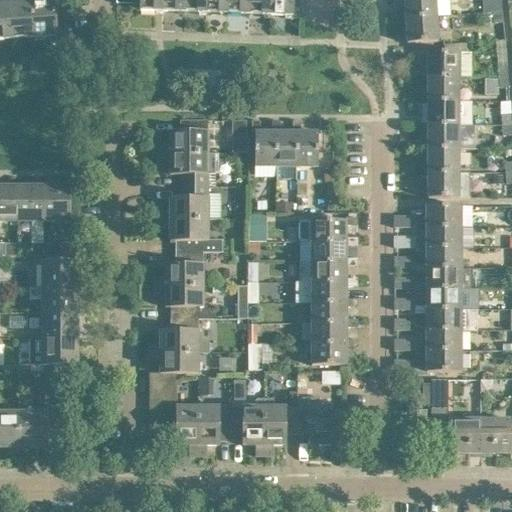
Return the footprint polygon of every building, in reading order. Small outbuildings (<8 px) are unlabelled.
[(53,0),(50,0),(31,2),(33,39),(56,37),(53,0)] [(140,11),(162,12),(162,0),(140,0),(140,6),(140,11)] [(162,0),(162,12),(184,13),(184,0),(162,0)] [(184,0),(184,13),(205,14),(205,0),(184,0)] [(205,0),(205,14),(227,15),(227,0),(205,0)] [(227,0),(227,15),(248,15),(248,0),(227,0)] [(248,0),(248,15),(270,16),(270,0),(248,0)] [(270,0),(270,16),(293,17),(293,0),(270,0)] [(404,0),(406,20),(436,18),(435,0),(404,0)] [(31,2),(9,3),(12,40),(33,39),(31,2)] [(493,3),(494,14),(502,13),(501,2),(493,3)] [(9,3),(0,3),(0,41),(12,40),(9,3)] [(502,13),(494,14),(495,24),(503,24),(502,13)] [(436,18),(406,20),(407,45),(438,43),(436,18)] [(428,53),(428,78),(458,78),(458,53),(428,53)] [(499,68),(500,79),(509,78),(508,67),(499,68)] [(428,78),(428,102),(458,102),(458,78),(428,78)] [(509,78),(500,79),(500,90),(509,89),(509,78)] [(428,106),(421,106),(421,107),(422,107),(422,117),(428,117),(428,125),(428,126),(458,126),(458,102),(428,102),(428,106)] [(502,116),(503,127),(511,126),(511,115),(502,116)] [(159,147),(159,154),(208,154),(208,122),(180,122),(180,134),(169,134),(169,147),(159,147)] [(276,134),(272,134),(260,134),(260,122),(252,122),(252,134),(255,134),(255,154),(255,168),(264,168),(271,168),(276,168),(276,134)] [(272,122),(272,134),(276,134),(276,168),(276,180),(297,180),(297,168),(297,134),(292,134),(280,134),(280,122),(272,122)] [(292,122),(292,134),(297,134),(297,168),(318,168),(318,134),(300,134),(300,122),(292,122)] [(428,126),(428,151),(458,151),(458,126),(428,126)] [(511,126),(503,127),(503,137),(511,136),(511,126)] [(428,151),(428,175),(458,175),(458,151),(428,151)] [(180,176),(180,188),(208,188),(208,175),(219,175),(218,154),(214,154),(208,154),(159,154),(159,163),(169,163),(169,176),(180,176)] [(458,175),(428,175),(428,200),(448,200),(458,199),(458,175)] [(0,222),(18,223),(17,188),(0,188),(0,222)] [(31,223),(31,245),(43,245),(43,223),(43,188),(17,188),(18,223),(31,223)] [(43,188),(43,223),(69,223),(69,188),(43,188)] [(159,213),(159,220),(208,220),(220,220),(220,194),(208,195),(208,188),(180,188),(180,200),(169,200),(170,213),(159,213)] [(293,205),(278,205),(278,216),(293,216),(293,205)] [(414,232),(426,232),(427,232),(427,228),(461,228),(461,207),(426,207),(426,225),(414,225),(414,228),(414,232)] [(247,229),(259,229),(259,215),(247,215),(247,229)] [(300,243),(312,243),(346,243),(346,239),(346,227),(357,227),(357,219),(345,219),(345,222),(300,222),(300,243)] [(208,220),(159,220),(159,229),(169,229),(170,242),(175,242),(175,253),(203,253),(222,254),(222,242),(208,242),(208,220)] [(414,253),(426,253),(427,253),(427,249),(461,249),(461,228),(427,228),(427,232),(426,232),(426,245),(414,245),(414,253)] [(346,243),(312,243),(312,264),(346,264),(346,260),(346,247),(357,247),(357,239),(346,239),(346,243)] [(5,245),(5,258),(18,258),(18,245),(5,245)] [(31,258),(43,258),(43,245),(31,245),(31,258)] [(43,245),(43,258),(69,258),(69,245),(43,245)] [(414,276),(426,276),(426,270),(461,270),(461,249),(427,249),(427,253),(426,253),(426,266),(414,266),(414,276)] [(154,279),(154,287),(203,287),(203,253),(175,253),(175,266),(165,266),(165,280),(154,279)] [(300,264),(300,284),(346,284),(346,280),(346,268),(357,268),(358,260),(346,260),(346,264),(312,264),(300,264)] [(43,264),(43,289),(77,289),(77,264),(43,264)] [(414,295),(426,295),(426,291),(461,291),(471,291),(471,271),(461,271),(461,270),(426,270),(426,276),(426,286),(414,286),(414,295)] [(259,275),(247,275),(247,284),(259,284),(259,275)] [(296,304),(312,304),(346,304),(346,300),(346,288),(357,288),(358,280),(346,280),(346,284),(300,284),(296,284),(296,304)] [(170,309),(170,321),(198,321),(213,321),(213,313),(203,309),(203,287),(154,287),(154,296),(165,295),(165,309),(170,309)] [(43,301),(43,314),(77,314),(77,289),(43,289),(29,289),(29,301),(43,301)] [(414,315),(426,315),(427,315),(427,311),(461,311),(461,291),(426,291),(426,295),(426,307),(414,307),(414,315)] [(312,304),(312,325),(346,325),(346,321),(346,308),(358,308),(357,300),(346,300),(346,304),(312,304)] [(414,336),(426,336),(427,336),(427,332),(461,332),(461,331),(476,331),(476,312),(461,312),(461,311),(427,311),(427,315),(426,315),(426,328),(414,328),(414,336)] [(43,314),(43,340),(77,340),(77,314),(43,314)] [(149,346),(149,354),(198,354),(198,355),(208,354),(208,345),(198,345),(198,321),(170,321),(170,333),(160,332),(160,346),(149,346)] [(312,341),(312,345),(346,345),(346,341),(346,329),(357,329),(358,321),(346,321),(346,325),(312,325),(301,325),(301,341),(312,341)] [(256,345),(256,336),(256,325),(247,325),(246,345),(256,345)] [(414,356),(426,356),(427,356),(427,352),(461,352),(461,332),(427,332),(427,336),(426,336),(426,348),(414,348),(414,356)] [(77,340),(43,340),(30,340),(30,366),(43,366),(57,366),(77,366),(77,340)] [(346,345),(312,345),(311,367),(346,367),(346,349),(358,349),(358,341),(346,341),(346,345)] [(248,372),(262,372),(261,346),(248,346),(248,372)] [(427,356),(426,356),(426,369),(414,369),(414,376),(426,377),(426,374),(461,373),(461,352),(427,352),(427,356)] [(160,362),(160,375),(177,375),(198,375),(198,355),(198,354),(149,354),(149,362),(160,362)] [(45,374),(45,410),(59,409),(59,374),(45,374)] [(149,375),(149,387),(177,387),(177,375),(160,375),(149,375)] [(431,381),(431,385),(431,407),(431,409),(431,430),(446,430),(447,409),(447,381),(431,381)] [(492,381),(481,381),(481,392),(486,390),(491,386),(492,381)] [(422,407),(431,407),(431,385),(422,385),(422,407)] [(149,387),(149,400),(177,400),(177,387),(149,387)] [(298,408),(297,408),(297,436),(309,436),(309,457),(317,457),(317,446),(331,446),(331,408),(319,408),(319,399),(298,399),(298,408)] [(149,400),(149,412),(176,412),(176,408),(177,408),(177,400),(149,400)] [(254,408),(230,408),(231,436),(243,436),(243,447),(256,447),(256,457),(264,457),(264,400),(258,400),(254,404),(254,408)] [(274,400),(264,400),(264,457),(272,457),(272,447),(285,447),(285,436),(297,436),(297,408),(274,408),(274,400)] [(176,424),(176,437),(176,447),(190,447),(190,458),(198,458),(198,408),(177,408),(176,408),(176,412),(176,424)] [(230,408),(198,408),(198,458),(206,458),(206,447),(219,447),(219,436),(231,436),(230,408)] [(416,418),(416,428),(416,435),(426,435),(426,411),(416,411),(416,418)] [(149,412),(149,424),(176,424),(176,412),(149,412)] [(0,448),(18,449),(17,413),(0,413),(0,448)] [(46,413),(17,413),(18,449),(46,449),(46,413)] [(481,455),(481,421),(451,421),(451,455),(481,455)] [(510,421),(481,421),(481,455),(510,455),(510,421)] [(149,437),(176,437),(176,424),(149,424),(149,437)]
